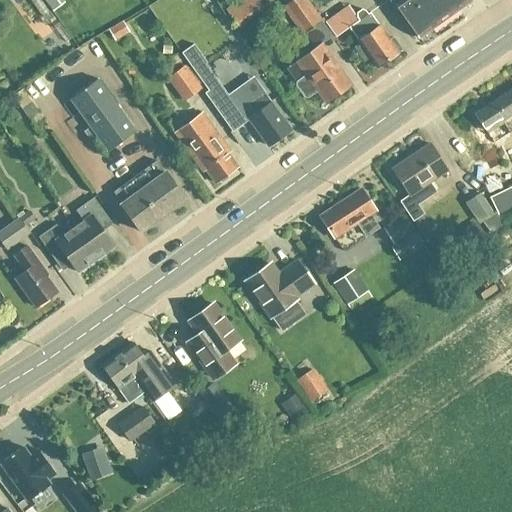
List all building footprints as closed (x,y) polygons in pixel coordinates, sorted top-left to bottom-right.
[(65,3),(62,0),(44,0),(53,12),(65,3)] [(240,29),(266,10),(259,0),(239,0),(226,9),(240,29)] [(303,35),(323,20),(308,0),(291,0),(282,7),(303,35)] [(390,0),(418,39),(472,0),(471,0),(390,0)] [(370,58),(377,68),(399,52),(398,52),(401,50),(393,38),(390,40),(380,26),(371,13),(368,14),(366,11),(362,10),(357,13),(357,17),(359,21),(349,28),(358,41),(360,44),(358,46),(357,50),(363,59),(367,59),(370,58)] [(116,41),(129,33),(122,22),(110,30),(116,41)] [(203,94),(221,118),(238,106),(233,98),(229,100),(204,65),(206,64),(193,45),(181,54),(207,91),(203,94)] [(327,104),(351,86),(331,59),(330,60),(320,46),(298,62),(307,75),(297,83),(296,86),(304,97),(308,98),(318,91),(327,104)] [(167,79),(184,102),(202,89),(185,66),(167,79)] [(257,70),(234,92),(243,101),(266,79),(257,70)] [(108,152),(136,132),(98,80),(71,100),(108,152)] [(501,121),(511,114),(511,89),(473,115),(492,145),(509,134),(501,121)] [(241,109),(238,106),(221,118),(231,132),(248,120),(267,147),(290,130),(276,112),(263,94),(241,109)] [(23,110),(29,119),(39,112),(32,103),(23,110)] [(216,184),(219,181),(222,183),(228,178),(227,176),(238,168),(228,155),(231,152),(203,113),(175,133),(203,172),(206,170),(216,184)] [(437,192),(433,187),(430,183),(446,171),(428,145),(391,170),(409,197),(399,204),(402,208),(406,214),(413,223),(425,214),(418,205),(437,192)] [(140,232),(170,210),(185,200),(165,173),(164,174),(156,163),(114,193),(122,204),(121,205),(140,232)] [(499,216),(511,210),(511,186),(490,197),(499,216)] [(358,223),(365,234),(366,236),(379,228),(370,215),(376,211),(361,189),(320,216),(335,238),(358,223)] [(71,228),(94,259),(112,246),(96,224),(105,218),(91,198),(74,210),(81,220),(71,228)] [(29,210),(19,217),(25,226),(36,219),(29,210)] [(418,231),(413,223),(406,214),(384,228),(394,246),(396,245),(402,255),(414,248),(417,253),(427,247),(418,232),(418,231)] [(19,219),(0,232),(0,241),(6,250),(29,234),(19,219)] [(94,259),(71,228),(62,235),(54,225),(36,238),(50,257),(60,250),(76,273),(94,259)] [(362,264),(389,250),(379,231),(352,246),(362,264)] [(35,307),(57,292),(46,277),(47,276),(26,246),(13,255),(24,271),(15,278),(35,307)] [(313,284),(306,274),(297,261),(283,271),(284,273),(279,277),(270,264),(246,281),(271,317),(296,300),(294,297),(313,284)] [(347,305),(369,291),(354,269),(333,283),(347,305)] [(190,321),(201,337),(190,345),(214,379),(234,364),(224,351),(239,340),(213,304),(190,321)] [(175,385),(164,370),(159,363),(152,369),(133,342),(116,355),(139,388),(143,393),(150,403),(175,385)] [(139,388),(116,355),(102,365),(129,403),(143,393),(139,388)] [(312,366),(296,377),(311,398),(327,387),(312,366)] [(293,416),(309,406),(297,387),(281,396),(293,416)] [(130,442),(156,424),(143,406),(117,424),(130,442)] [(21,447),(0,462),(0,463),(27,501),(49,485),(40,472),(48,467),(50,469),(51,469),(34,445),(25,452),(21,447)] [(81,454),(90,482),(113,474),(103,446),(81,454)] [(98,511),(92,503),(79,511),(98,511)]
